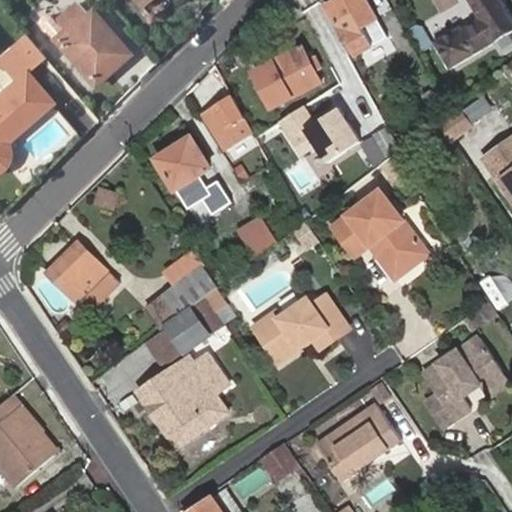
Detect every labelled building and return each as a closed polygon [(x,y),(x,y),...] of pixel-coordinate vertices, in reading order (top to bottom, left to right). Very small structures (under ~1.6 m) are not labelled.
[(339,0),(330,5),(357,55),(376,44),(366,27),(380,19),(368,0),(339,0)] [(511,32),(511,11),(505,0),(472,0),(482,16),(465,27),(463,24),(437,41),(453,68),(511,32)] [(47,28),(90,78),(110,61),(114,65),(129,53),(92,10),(86,16),(75,4),(47,28)] [(29,37),(12,51),(29,71),(46,57),(29,37)] [(262,68),(281,103),(323,81),(316,70),(323,66),(318,56),(311,60),(304,46),(262,68)] [(110,61),(90,78),(95,83),(114,65),(110,61)] [(0,168),(2,168),(5,164),(7,157),(7,150),(3,142),(51,104),(25,74),(0,94),(0,168)] [(426,94),(439,117),(452,109),(438,87),(426,94)] [(206,114),(229,150),(246,139),(223,103),(206,114)] [(303,107),(281,122),(303,154),(317,144),(329,162),(359,142),(338,110),(315,125),(303,107)] [(475,127),(463,108),(438,123),(450,143),(475,127)] [(362,137),(376,162),(402,148),(388,123),(362,137)] [(193,137),(178,146),(181,150),(196,141),(193,137)] [(181,150),(178,146),(159,158),(178,188),(212,167),(196,141),(181,150)] [(511,141),(485,160),(511,198),(511,141)] [(292,171),(300,186),(314,177),(306,163),(292,171)] [(308,183),(315,195),(328,187),(323,176),(308,183)] [(384,189),(336,225),(359,255),(373,244),(378,241),(383,248),(379,252),(399,278),(432,252),(384,189)] [(114,209),(118,195),(101,190),(97,205),(114,209)] [(286,237),(307,222),(292,195),(270,210),(286,237)] [(238,223),(249,240),(266,230),(256,214),(238,223)] [(373,244),(379,252),(383,248),(378,241),(373,244)] [(78,242),(47,274),(74,300),(77,298),(82,302),(83,301),(110,273),(111,271),(94,256),(94,257),(78,242)] [(194,254),(168,274),(177,286),(203,266),(194,254)] [(177,286),(163,295),(180,317),(193,308),(205,299),(208,296),(219,288),(203,266),(177,286)] [(83,301),(95,312),(122,285),(110,273),(83,301)] [(219,288),(208,296),(219,312),(229,304),(219,288)] [(280,310),(257,326),(279,356),(299,341),(302,347),(316,337),(324,348),(352,328),(329,294),(316,303),(311,297),(284,316),(280,310)] [(163,295),(147,308),(163,330),(167,327),(180,317),(163,295)] [(193,308),(213,335),(225,326),(205,299),(193,308)] [(186,353),(187,354),(213,335),(193,308),(180,317),(167,327),(169,330),(186,353)] [(186,353),(169,330),(146,344),(163,369),(186,353)] [(440,395),(457,419),(474,408),(465,396),(471,392),(468,388),(474,384),(477,388),(482,384),(504,369),(481,335),(426,374),(440,395)] [(302,347),(299,341),(279,356),(282,361),(302,347)] [(231,386),(207,353),(194,362),(217,396),(231,386)] [(140,392),(178,449),(229,414),(217,396),(194,362),(191,357),(140,392)] [(482,384),(491,396),(511,381),(511,379),(504,369),(482,384)] [(428,403),(445,428),(457,419),(440,395),(428,403)] [(23,407),(14,396),(9,399),(19,411),(23,407)] [(19,411),(9,399),(0,406),(0,457),(2,459),(0,461),(0,466),(16,486),(55,455),(39,436),(44,432),(23,407),(19,411)] [(346,481),(366,467),(364,463),(371,458),(374,462),(405,440),(379,403),(320,444),(346,481)] [(60,451),(44,432),(39,436),(55,455),(60,451)] [(263,469),(276,488),(297,473),(284,455),(263,469)] [(371,458),(364,463),(366,467),(374,462),(371,458)] [(265,476),(259,464),(232,478),(239,490),(265,476)] [(294,500),(310,489),(300,473),(283,484),(294,500)] [(364,492),(371,506),(396,494),(390,479),(364,492)] [(193,511),(224,511),(214,498),(193,511)]
